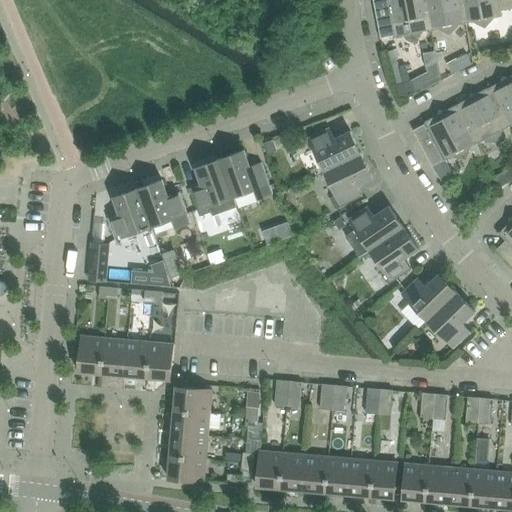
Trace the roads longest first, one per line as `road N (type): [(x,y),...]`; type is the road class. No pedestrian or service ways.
road 1 (residential): [(38,492),(67,182),(362,75)]
road 2 (residential): [(511,339),(483,379),(310,365),(281,349)]
road 3 (residential): [(456,256),(381,125),(362,75)]
